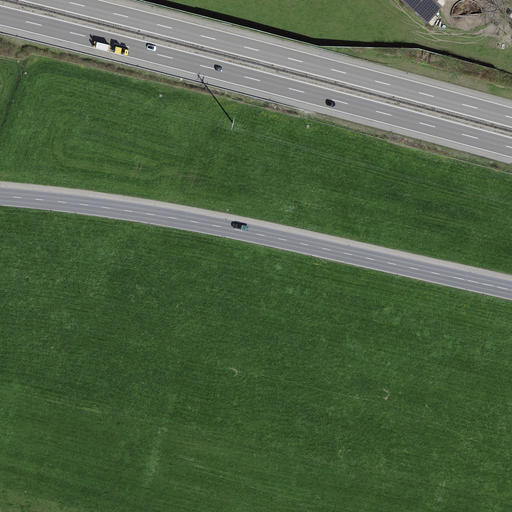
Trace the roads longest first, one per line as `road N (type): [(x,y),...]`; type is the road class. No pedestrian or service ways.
road 1 (motorway): [(0,16),(511,148)]
road 2 (secondary): [(0,196),(176,218),(511,290)]
road 3 (motorway): [(511,117),(61,0)]
